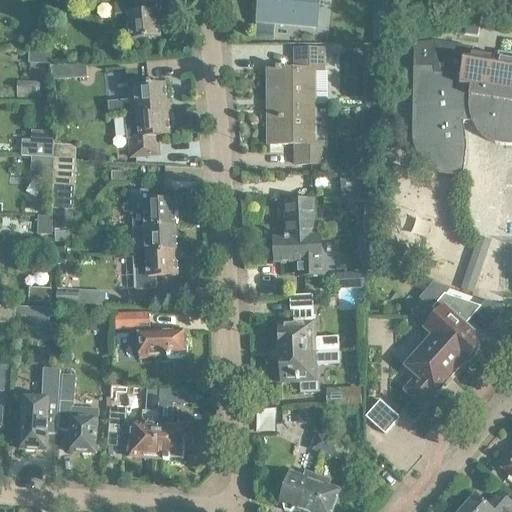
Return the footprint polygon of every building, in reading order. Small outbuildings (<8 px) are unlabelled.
[(116,27),(128,26),(130,41),(160,38),(158,23),(160,22),(158,0),(154,0),(136,2),(137,4),(114,6),(116,27)] [(256,0),(256,2),(258,2),(256,23),(316,29),(318,0),(256,0)] [(373,0),(373,15),(390,15),(390,0),(373,0)] [(373,24),(372,45),(386,45),(387,24),(373,24)] [(511,55),(498,53),(497,61),(494,61),(494,59),(484,58),(483,59),(476,58),(476,56),(472,56),(473,49),(436,43),(414,45),(412,136),(412,140),(413,143),(413,146),(414,149),(415,151),(416,154),(418,156),(419,159),(421,161),(423,163),(425,165),(427,167),(429,169),(432,170),(435,172),(438,173),(441,174),(443,175),(446,176),(449,176),(452,176),(458,176),(459,176),(463,175),(466,152),(466,150),(467,147),(467,145),(466,142),(466,139),(463,123),(471,122),(473,126),(474,128),(476,130),(479,133),(481,136),(485,139),(488,141),(493,143),(497,145),(499,145),(502,146),(505,146),(507,146),(511,146),(511,55)] [(52,64),(53,50),(31,48),(30,63),(52,64)] [(295,70),(268,71),(268,99),(273,99),(273,109),(315,109),(315,71),(324,71),(324,50),(295,50),(295,70)] [(86,78),(85,66),(51,69),(52,82),(86,78)] [(166,102),(164,86),(151,88),(151,86),(148,86),(147,81),(126,83),(128,102),(108,104),(110,117),(125,116),(125,115),(169,111),(168,102),(166,102)] [(103,94),(119,94),(119,82),(104,82),(103,94)] [(315,145),(315,109),(273,109),(273,117),(268,117),(268,146),(295,146),(296,166),(324,166),(324,144),(315,145)] [(169,137),(168,121),(169,121),(169,111),(125,115),(125,116),(127,141),(129,140),(131,159),(159,157),(157,138),(169,137)] [(22,142),(21,157),(31,158),(53,159),(54,146),(54,134),(42,133),(42,143),(22,142)] [(75,147),(54,146),(53,159),(74,161),(75,147)] [(30,173),(52,175),(53,159),(31,158),(30,173)] [(50,211),(71,212),(74,161),(53,159),(52,175),(50,211)] [(368,203),(368,190),(368,174),(341,174),(342,203),(368,203)] [(133,229),(145,229),(175,227),(174,202),(147,204),(146,193),(131,194),(133,229)] [(312,201),(285,203),(287,241),(314,240),(321,239),(320,224),(313,224),(312,201)] [(50,219),(36,218),(36,236),(50,236),(50,219)] [(145,229),(133,229),(134,254),(146,254),(176,252),(176,237),(178,237),(177,227),(175,227),(145,229)] [(56,245),(70,244),(70,233),(55,234),(56,245)] [(321,239),(314,240),(279,241),(274,241),(275,263),(296,262),(297,278),(322,277),(321,239)] [(373,240),(356,241),(357,248),(373,248),(373,240)] [(156,290),(155,278),(177,277),(177,261),(179,261),(178,252),(176,252),(146,254),(134,254),(136,291),(156,290)] [(34,276),(33,279),(34,282),(36,284),(38,286),(42,286),(45,285),(47,282),(48,279),(47,276),(45,274),(42,272),(39,272),(36,273),(34,276)] [(365,288),(364,273),(337,275),(338,290),(365,288)] [(31,288),(31,302),(50,303),(50,289),(31,288)] [(59,289),(58,303),(107,306),(107,292),(59,289)] [(337,294),(336,320),(349,320),(350,294),(337,294)] [(439,315),(425,331),(433,338),(463,365),(464,365),(465,363),(469,363),(475,356),(475,353),(484,343),(463,325),(479,307),(444,296),(432,309),(439,315)] [(339,352),(338,338),(315,339),(314,325),(311,325),(311,310),(313,310),(312,297),(290,298),(291,311),(294,311),(294,326),(277,326),(279,355),(315,353),(326,352),(339,352)] [(0,306),(0,323),(14,324),(15,307),(0,306)] [(150,329),(149,315),(115,316),(116,331),(150,329)] [(185,355),(187,353),(187,347),(184,345),(184,333),(164,334),(164,332),(150,333),(138,334),(140,359),(167,358),(168,360),(185,359),(185,355)] [(416,378),(404,391),(424,409),(463,365),(433,338),(405,369),(416,378)] [(326,352),(315,353),(315,365),(326,364),(326,362),(339,361),(339,352),(326,352)] [(315,353),(279,355),(280,382),(302,381),(303,392),(317,392),(316,381),(315,365),(315,353)] [(0,366),(0,377),(12,378),(13,367),(0,366)] [(45,400),(24,399),(23,421),(21,421),(20,429),(22,429),(21,450),(24,450),(26,452),(33,452),(35,450),(45,451),(46,435),(57,436),(60,372),(44,372),(43,392),(45,392),(45,400)] [(61,376),(60,402),(74,403),(75,376),(61,376)] [(362,388),(328,389),(329,406),(332,406),(353,405),(362,405),(362,388)] [(158,413),(155,459),(169,460),(169,459),(183,460),(184,444),(189,444),(190,427),(171,426),(172,419),(167,418),(168,404),(186,405),(187,393),(159,390),(158,413)] [(60,402),(58,431),(69,432),(69,436),(71,436),(70,453),(80,453),(82,455),(89,456),(91,454),(94,454),(96,421),(97,410),(82,410),(73,409),(74,405),(74,403),(60,402)] [(314,408),(298,409),(298,410),(298,422),(314,422),(314,408)] [(400,424),(379,408),(366,425),(386,442),(400,424)] [(153,459),(155,459),(158,413),(142,412),(142,424),(125,423),(126,411),(110,410),(109,434),(125,435),(125,434),(130,435),(129,450),(130,450),(129,457),(143,458),(145,461),(151,461),(153,459)] [(342,461),(348,444),(319,434),(313,451),(342,461)] [(511,458),(503,470),(510,476),(509,478),(511,480),(511,458)] [(292,511),(294,511),(297,511),(306,511),(318,478),(306,474),(304,479),(290,474),(280,506),(283,507),(284,511),(292,511)] [(329,482),(318,478),(306,511),(334,511),(341,492),(328,487),(329,482)] [(511,511),(511,504),(498,492),(490,502),(493,505),(489,509),(475,496),(461,511),(511,511)]
